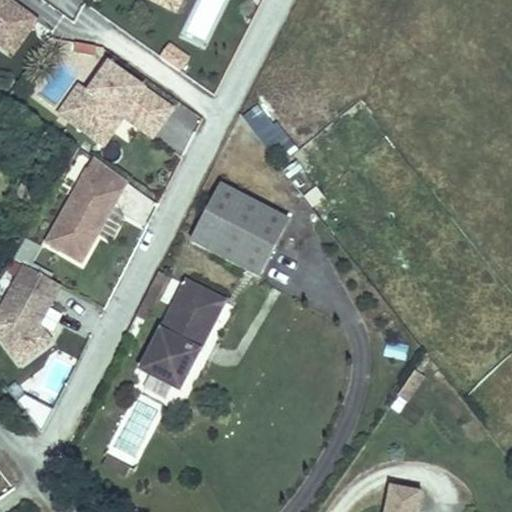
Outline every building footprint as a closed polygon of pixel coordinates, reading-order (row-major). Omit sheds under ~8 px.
[(0,0),(0,33),(20,6),(12,0),(0,0)] [(149,0),(177,14),(183,0),(149,0)] [(0,41),(12,50),(36,17),(20,6),(0,33),(0,41)] [(95,44),(73,43),(73,53),(94,54),(95,44)] [(184,72),(192,60),(174,47),(165,58),(184,72)] [(157,134),(173,112),(109,66),(99,80),(89,93),(68,123),(97,144),(118,115),(124,120),(129,114),(157,134)] [(68,123),(89,93),(79,87),(59,116),(68,123)] [(261,104),(241,119),(277,168),(298,153),(261,104)] [(187,147),(204,119),(189,110),(172,138),(187,147)] [(153,141),(157,134),(129,114),(124,120),(153,141)] [(124,120),(118,115),(97,144),(104,148),(124,120)] [(85,266),(133,183),(99,160),(51,247),(85,266)] [(189,246),(251,279),(280,225),(218,191),(189,246)] [(32,270),(43,250),(27,241),(15,261),(32,270)] [(19,298),(33,273),(29,270),(15,296),(19,298)] [(63,289),(33,273),(19,298),(15,296),(0,321),(0,335),(24,367),(54,344),(42,329),(63,289)] [(159,277),(136,321),(146,326),(169,282),(159,277)] [(189,287),(141,376),(180,396),(200,359),(194,355),(201,342),(207,345),(227,307),(189,287)] [(200,359),(207,345),(201,342),(194,355),(200,359)] [(384,359),(406,360),(406,346),(385,345),(384,359)] [(50,424),(71,364),(44,355),(23,415),(50,424)] [(114,436),(139,452),(166,411),(141,395),(114,436)]
